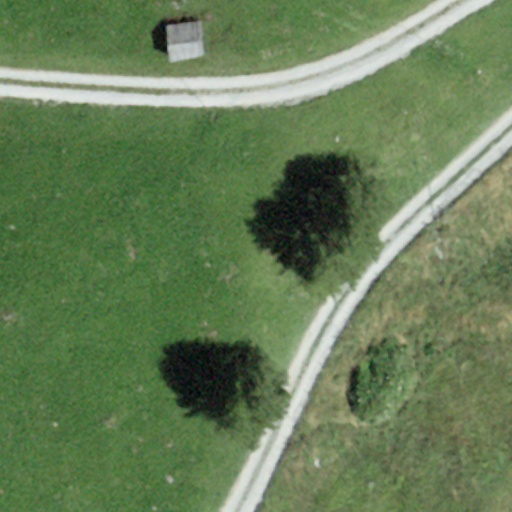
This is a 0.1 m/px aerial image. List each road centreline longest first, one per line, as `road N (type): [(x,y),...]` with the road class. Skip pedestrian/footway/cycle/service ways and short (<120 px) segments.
road 1 (track): [(229,511),(304,358),(378,232),(511,118)]
road 2 (track): [(0,70),(196,82),(337,54),(435,0)]
